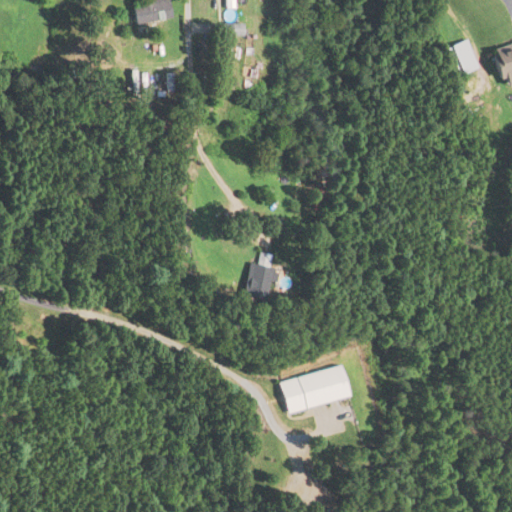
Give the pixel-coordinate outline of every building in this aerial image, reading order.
[(170,20),(167,0),(156,0),(157,2),(130,5),(132,25),(170,20)] [(241,24),(221,24),(221,37),(241,37),(241,24)] [(239,40),(228,40),(227,81),(238,82),(239,40)] [(474,68),(463,40),(442,48),(454,76),(474,68)] [(511,42),(488,48),(495,81),(501,79),(503,87),(511,84),(511,42)] [(246,263),(238,297),(260,301),(270,256),(257,253),(254,265),(246,263)] [(281,414),(344,399),(336,367),(274,382),(281,414)]
